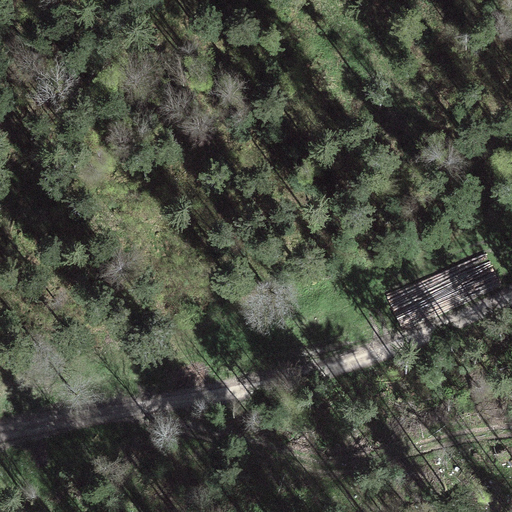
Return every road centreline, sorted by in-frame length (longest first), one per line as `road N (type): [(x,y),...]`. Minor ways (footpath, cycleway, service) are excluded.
road 1 (track): [(0,434),(303,377),(511,294)]
road 2 (track): [(139,406),(336,463),(511,427)]
